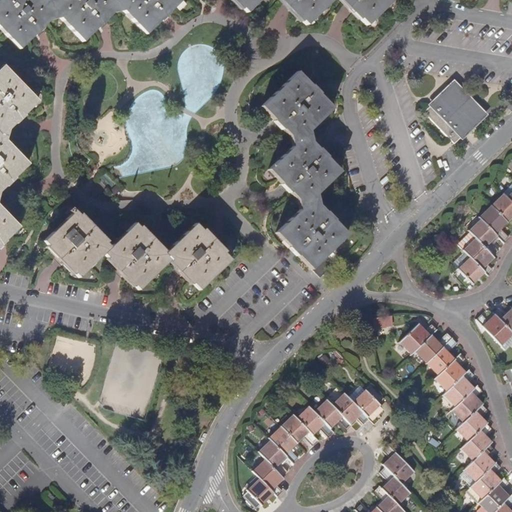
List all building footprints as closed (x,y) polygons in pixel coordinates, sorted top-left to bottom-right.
[(145,34),(159,20),(167,13),(180,0),(49,0),(43,1),(42,0),(0,0),(0,29),(19,49),(33,35),(41,27),(48,21),(59,18),(82,42),(96,28),(104,20),(110,14),(122,11),(145,34)] [(259,0),(281,0),(284,3),(291,10),(306,25),(331,0),(341,0),(345,4),(352,11),(366,25),(392,0),(234,0),(246,12),(259,0)] [(291,10),(284,3),(280,6),(287,14),(291,10)] [(352,11),(345,4),(342,7),(349,14),(352,11)] [(167,13),(159,20),(162,24),(170,16),(167,13)] [(104,20),(96,28),(99,31),(107,24),(104,20)] [(41,27),(33,35),(36,39),(44,31),(41,27)] [(0,190),(5,186),(13,178),(28,164),(5,141),(7,130),(15,123),(23,115),(37,102),(2,65),(0,67),(0,244),(3,241),(18,227),(0,208),(0,190)] [(274,121),(282,129),(289,136),(292,146),(268,170),(282,184),(289,192),(296,199),(298,210),(275,233),(289,248),(297,255),(319,278),(328,269),(320,260),(347,235),(333,220),(325,212),(318,205),(316,194),(339,171),(325,157),(318,149),(311,142),(309,131),(332,108),(318,94),(310,86),(296,72),(260,107),(274,121)] [(310,86),(318,94),(321,90),(313,83),(310,86)] [(453,84),(424,113),(454,144),(483,115),(453,84)] [(23,115),(15,123),(19,127),(27,119),(23,115)] [(282,129),(274,121),(271,124),(278,133),(282,129)] [(318,149),(325,157),(328,154),(321,146),(318,149)] [(98,180),(109,191),(114,186),(102,175),(98,180)] [(13,178),(5,186),(9,190),(17,182),(13,178)] [(289,192),(282,184),(278,188),(286,196),(289,192)] [(121,193),(114,186),(109,191),(116,197),(121,193)] [(511,216),(511,203),(507,199),(504,195),(492,206),(507,221),(511,216)] [(500,229),(507,221),(492,206),(480,218),(482,220),(497,235),(504,243),(509,238),(500,229)] [(325,212),(333,220),(336,217),(329,209),(325,212)] [(103,254),(116,268),(124,275),(138,290),(169,260),(177,269),(185,276),(199,290),(230,260),(216,246),(209,238),(194,224),(164,253),(155,245),(148,237),(134,223),(109,247),(95,233),(87,225),(74,211),(43,241),(56,255),(64,263),(78,278),(103,254)] [(482,220),(469,232),(476,239),(493,257),(498,252),(489,242),(497,235),(482,220)] [(87,225),(95,233),(98,229),(91,221),(87,225)] [(148,237),(155,245),(159,241),(151,234),(148,237)] [(209,238),(216,246),(220,242),(212,235),(209,238)] [(486,263),(493,257),(476,239),(464,251),(471,259),(480,269),(486,263)] [(297,255),(289,248),(286,251),(293,259),(297,255)] [(64,263),(56,255),(52,258),(60,266),(64,263)] [(466,289),(484,272),(480,269),(471,259),(453,275),(466,289)] [(486,263),(480,269),(484,272),(487,275),(492,271),(492,270),(486,263)] [(124,275),(116,268),(113,271),(120,279),(124,275)] [(185,276),(177,269),(174,272),(181,279),(185,276)] [(511,308),(506,315),(499,308),(494,313),(495,314),(511,331),(511,308)] [(500,345),(511,333),(511,331),(495,314),(488,322),(481,315),(476,320),(500,345)] [(377,328),(389,326),(387,316),(375,318),(377,328)] [(399,342),(411,355),(414,351),(431,335),(436,330),(431,324),(423,332),(417,325),(399,342)] [(437,342),(431,335),(414,351),(426,364),(452,339),(446,333),(437,342)] [(457,344),(452,339),(426,364),(438,375),(454,359),(448,353),(457,344)] [(465,359),(459,354),(454,359),(438,375),(434,379),(447,391),(465,373),(458,366),(465,359)] [(474,375),(468,370),(465,373),(447,391),(443,395),(455,407),(473,389),(467,382),(474,375)] [(358,387),(347,397),(366,417),(383,400),(369,385),(364,389),(358,387)] [(482,391),(476,386),(473,389),(455,407),(451,411),(463,422),(481,404),(475,398),(482,391)] [(363,424),(368,419),(366,417),(347,397),(344,394),(331,406),(349,425),(356,418),(363,424)] [(345,431),(350,426),(349,425),(331,406),(326,400),(314,412),(329,429),(336,421),(345,431)] [(487,410),(481,404),(463,422),(456,429),(468,441),(486,423),(480,417),(487,410)] [(309,407),(296,419),(312,435),(319,428),(328,438),(332,433),(329,429),(314,412),(309,407)] [(312,446),(317,441),(312,435),(296,419),(293,415),(281,427),(296,443),(303,436),(312,446)] [(491,429),(486,423),(468,441),(460,449),(472,461),(488,445),(491,442),(484,435),(491,429)] [(290,449),(296,443),(281,427),(269,438),(271,440),(287,457),(293,464),(299,459),(290,449)] [(271,440),(259,452),(265,459),(283,478),(288,472),(280,463),(287,457),(271,440)] [(494,451),(488,445),(472,461),(463,469),(475,482),(494,464),(487,457),(494,451)] [(395,453),(387,446),(382,451),(390,459),(395,453)] [(413,471),(395,453),(390,459),(383,466),(382,467),(385,469),(399,484),(413,471)] [(265,459),(253,471),(260,478),(273,493),(277,497),(282,491),(276,485),(283,478),(265,459)] [(500,468),(495,463),(494,464),(475,482),(470,487),(482,499),(500,481),(494,474),(500,468)] [(385,469),(381,474),(380,474),(388,482),(381,489),(396,504),(407,492),(399,484),(385,469)] [(256,509),(273,493),(260,478),(243,495),(256,509)] [(481,506),(486,511),(493,511),(508,497),(502,490),(509,483),(504,478),(500,481),(482,499),(478,503),(481,506)] [(383,501),(376,508),(379,511),(402,511),(403,511),(396,504),(381,489),(379,487),(374,492),(383,501)] [(482,499),(470,487),(466,491),(477,504),(478,503),(482,499)] [(511,504),(511,494),(508,497),(493,511),(510,511),(508,509),(511,504)]
